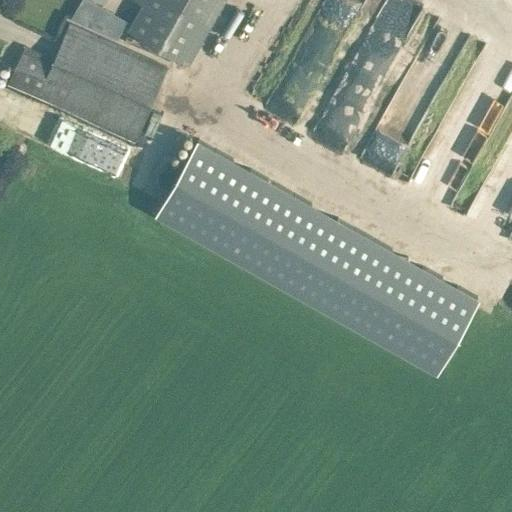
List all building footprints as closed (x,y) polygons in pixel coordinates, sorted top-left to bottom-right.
[(222,0),(136,0),(144,4),(129,30),(187,63),(222,0)] [(330,0),(279,112),(310,126),(368,0),(330,0)] [(511,0),(487,0),(511,14),(511,0)] [(448,17),(374,161),(378,163),(369,179),(394,191),(476,32),(448,17)] [(25,45),(9,82),(27,90),(135,138),(167,65),(88,30),(70,22),(54,58),(25,45)] [(452,211),(511,95),(511,75),(483,61),(421,181),(407,174),(401,185),(452,211)] [(314,142),(344,160),(384,92),(354,74),(314,142)] [(57,118),(47,144),(133,179),(138,167),(111,156),(116,143),(57,118)] [(161,201),(155,211),(437,369),(440,364),(479,295),(197,136),(161,201)]
